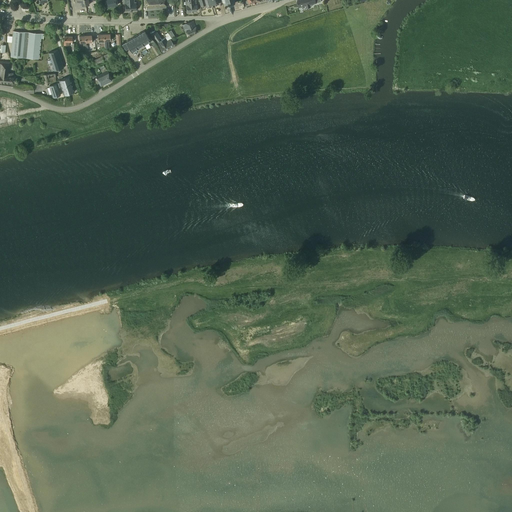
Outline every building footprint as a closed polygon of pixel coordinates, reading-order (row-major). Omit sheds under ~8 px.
[(133,0),(124,0),(125,11),(130,11),(132,11),(136,11),(136,10),(137,10),(137,6),(136,6),(136,3),(134,3),(133,0)] [(145,0),(146,10),(166,8),(165,0),(145,0)] [(196,5),(195,0),(185,0),(186,6),(187,12),(197,11),(197,5),(196,5)] [(193,21),(182,25),(187,36),(197,32),(193,21)] [(170,35),(168,32),(165,34),(167,37),(162,40),(160,37),(156,30),(150,33),(156,43),(157,43),(163,52),(173,45),(170,39),(172,38),(170,35)] [(11,56),(24,57),(27,32),(13,31),(11,56)] [(132,39),(138,49),(151,41),(144,31),(132,39)] [(27,32),(24,57),(38,59),(40,38),(43,39),(43,38),(44,34),(27,32)] [(69,45),(69,42),(72,42),(72,37),(64,37),(64,45),(69,45)] [(132,53),(138,49),(132,39),(123,44),(126,50),(129,48),(132,53)] [(64,68),(58,50),(48,53),(52,63),(53,66),(54,71),(64,68)] [(111,58),(108,53),(92,60),(95,65),(101,63),(102,64),(104,62),(104,61),(111,58)] [(10,62),(0,61),(0,82),(14,84),(14,78),(13,78),(13,73),(9,73),(10,62)] [(105,67),(104,65),(100,67),(103,73),(96,76),(101,85),(112,80),(108,71),(107,71),(105,67)] [(69,77),(63,79),(68,94),(74,92),(69,77)] [(68,94),(63,79),(59,80),(60,82),(49,86),(53,98),(60,95),(58,88),(61,87),(64,95),(68,94)]
